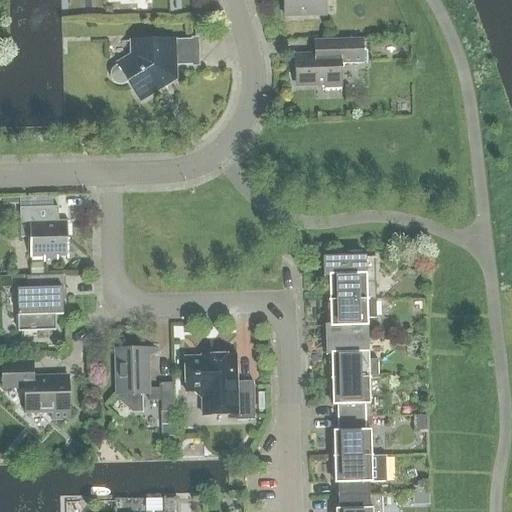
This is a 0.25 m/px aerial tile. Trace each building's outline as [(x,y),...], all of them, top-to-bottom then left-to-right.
[(283,0),(284,17),(325,15),(324,0),(283,0)] [(314,54),(296,55),(297,87),(324,86),(324,88),(341,88),(340,65),(363,64),(362,39),(334,40),(314,40),(314,54)] [(126,84),(128,82),(140,101),(175,79),(175,66),(195,65),(194,40),(130,41),(131,55),(117,64),(117,65),(116,65),(115,66),(113,67),(112,68),(111,69),(111,70),(110,73),(110,74),(110,76),(110,77),(110,79),(111,81),(112,82),(114,83),(115,84),(116,85),(118,85),(120,85),(122,85),(124,85),(125,84),(126,84)] [(78,146),(88,146),(88,136),(78,136),(78,146)] [(58,223),(58,207),(19,208),(20,238),(29,238),(30,258),(43,257),(43,263),(57,263),(57,257),(67,257),(67,259),(68,259),(67,223),(69,223),(68,222),(58,223)] [(328,301),(376,300),(376,299),(375,299),(374,258),(365,258),(365,256),(322,258),(323,278),(328,278),(329,301),(328,301)] [(54,315),(63,315),(62,289),(65,289),(64,275),(28,277),(28,289),(17,289),(18,332),(55,331),(54,315)] [(13,277),(0,277),(0,288),(13,288),(13,277)] [(324,326),(325,341),(364,339),(364,327),(367,327),(367,319),(376,318),(375,301),(376,301),(376,300),(328,301),(328,302),(329,302),(329,325),(324,326)] [(364,339),(325,341),(325,356),(330,356),(331,379),(330,379),(330,380),(378,378),(377,360),(368,360),(368,352),(365,352),(364,339)] [(157,350),(156,349),(115,350),(116,395),(116,400),(131,413),(143,413),(143,395),(148,394),(148,401),(161,401),(161,412),(170,412),(173,412),(172,383),(160,384),(160,389),(148,389),(147,351),(157,350)] [(237,421),(254,420),(253,382),(237,382),(236,355),(201,356),(201,357),(184,358),(185,392),(191,392),(202,401),(202,416),(237,415),(237,421)] [(52,420),(69,419),(68,377),(32,378),(32,362),(2,363),(3,389),(24,388),(25,413),(51,412),(52,420)] [(337,406),(337,418),(365,418),(365,405),(369,405),(369,379),(378,379),(378,378),(330,380),(331,380),(332,406),(337,406)] [(170,412),(161,412),(161,425),(170,425),(170,412)] [(332,457),(332,458),(371,457),(371,456),(370,456),(370,430),(365,430),(365,418),(337,418),(337,431),(332,431),(333,457),(332,457)] [(337,484),(338,497),(368,496),(367,483),(386,482),(386,456),(371,457),(332,458),(333,458),(334,484),(337,484)] [(381,511),(381,496),(368,497),(368,496),(338,497),(338,509),(335,509),(334,511),(381,511)]
